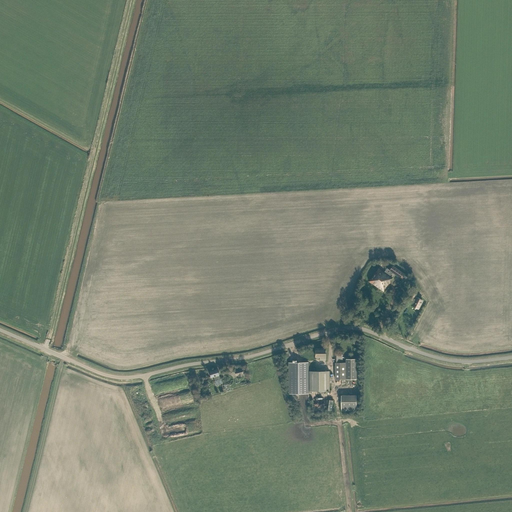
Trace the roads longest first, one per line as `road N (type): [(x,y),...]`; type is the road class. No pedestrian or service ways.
road 1 (unclassified): [(69,361),(122,379),(239,358),(344,327),(433,357),(511,357)]
road 2 (track): [(332,365),(350,511)]
